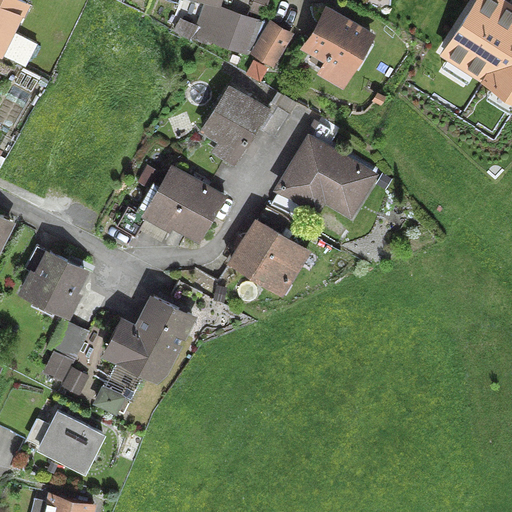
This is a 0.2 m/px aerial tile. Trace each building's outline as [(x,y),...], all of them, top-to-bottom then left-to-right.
[(28,6),(15,0),(0,0),(0,51),(20,10),(25,13),(28,6)] [(260,13),(264,0),(254,0),(251,9),(260,13)] [(511,78),(511,34),(481,14),(490,0),(435,0),(415,32),(443,52),(441,54),(444,57),(446,54),(503,92),(511,78)] [(242,54),(254,22),(207,5),(198,27),(194,26),(193,29),(178,23),(173,31),(188,40),(190,35),(194,37),(193,40),(205,44),(207,41),(242,54)] [(369,36),(324,10),(303,46),(348,72),(369,36)] [(253,53),(270,63),(287,35),(269,25),(253,53)] [(238,153),(239,153),(265,111),(227,87),(200,129),(220,141),(213,152),(231,164),(238,153)] [(273,138),(294,103),(282,96),(260,130),(273,138)] [(360,169),(308,137),(278,187),(279,188),(269,204),(295,219),(312,190),(348,212),(368,179),(358,173),(360,169)] [(197,239),(221,196),(171,167),(147,210),(197,239)] [(114,226),(133,237),(144,217),(125,206),(114,226)] [(280,235),(289,221),(264,206),(229,262),(273,289),(279,280),(285,283),(305,251),(280,235)] [(0,236),(8,220),(0,216),(0,236)] [(70,291),(82,268),(35,245),(23,268),(31,273),(21,292),(64,314),(75,293),(70,291)] [(213,299),(220,301),(223,288),(215,287),(213,299)] [(161,371),(190,315),(152,296),(136,327),(119,319),(103,351),(117,358),(95,403),(122,415),(143,371),(156,378),(160,370),(161,371)] [(205,316),(214,320),(218,312),(210,307),(205,316)] [(61,383),(85,335),(59,321),(46,347),(54,351),(43,374),(61,383)] [(64,386),(75,392),(83,376),(73,370),(64,386)] [(94,511),(96,502),(52,494),(48,511),(94,511)]
